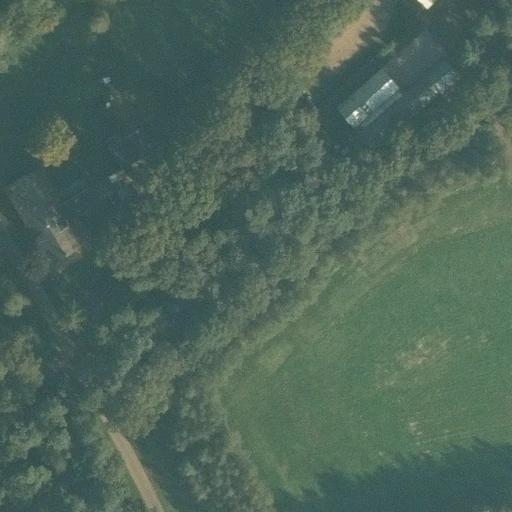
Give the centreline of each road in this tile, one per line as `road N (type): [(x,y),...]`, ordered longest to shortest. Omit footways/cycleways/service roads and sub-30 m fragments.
road 1 (track): [(0,426),(69,351),(143,249),(368,0)]
road 2 (unclassified): [(69,351),(155,511)]
road 3 (unclassified): [(69,351),(0,221)]
